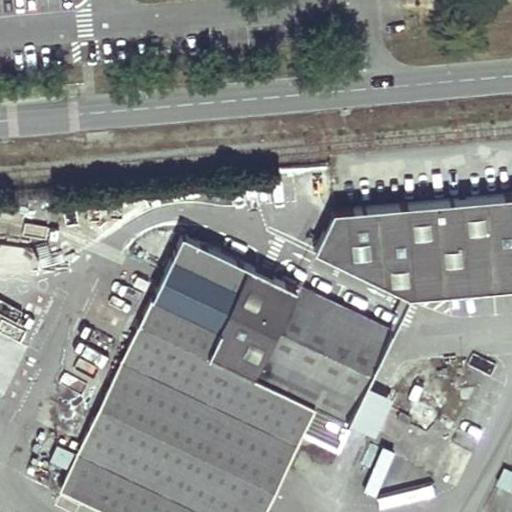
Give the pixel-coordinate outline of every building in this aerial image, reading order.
[(314,248),(362,271),(410,294),(511,284),(511,193),(332,210),(314,248)] [(159,277),(137,320),(347,421),(365,384),(378,356),(391,329),(297,284),(295,286),(181,232),(159,277)] [(137,320),(58,488),(108,511),(261,511),(300,433),(336,449),(349,422),(347,421),(137,320)] [(392,397),(365,384),(347,421),(349,422),(374,434),(392,397)] [(407,428),(409,425),(410,422),(409,414),(401,410),(395,422),(407,428)] [(511,468),(503,464),(495,483),(511,490),(511,468)]
